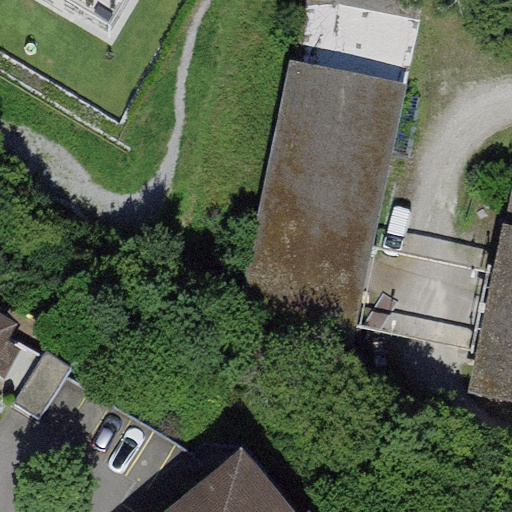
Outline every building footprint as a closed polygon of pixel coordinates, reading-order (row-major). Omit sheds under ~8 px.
[(57,0),(121,38),(143,0),(57,0)] [(359,342),(407,96),(295,75),(247,320),(359,342)] [(511,238),(472,420),(511,428),(511,238)] [(70,376),(0,334),(0,379),(25,394),(16,408),(42,423),(70,376)] [(273,511),(244,475),(197,511),(273,511)]
